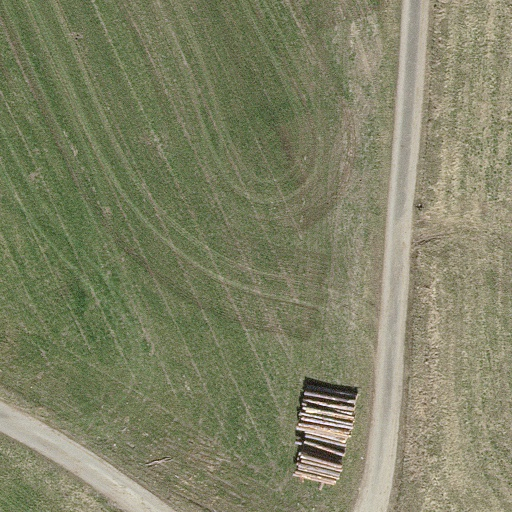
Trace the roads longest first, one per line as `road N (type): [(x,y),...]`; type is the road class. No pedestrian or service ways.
road 1 (track): [(373,511),(417,0)]
road 2 (track): [(0,416),(152,511)]
